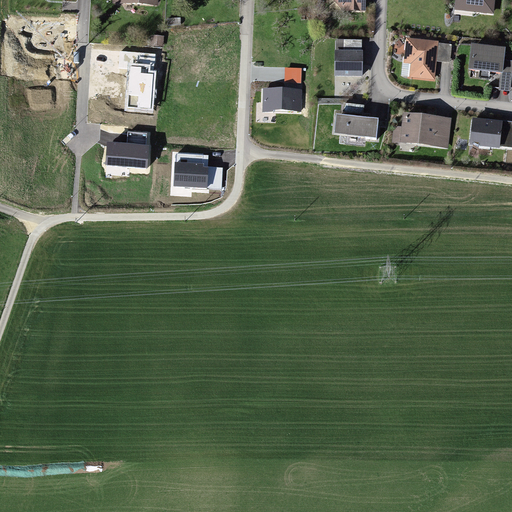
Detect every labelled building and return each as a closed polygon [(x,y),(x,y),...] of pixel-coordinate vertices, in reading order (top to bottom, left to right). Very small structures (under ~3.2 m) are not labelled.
[(329,0),(329,6),(361,8),(361,0),(329,0)] [(495,0),(454,0),(453,8),(494,13),(495,0)] [(440,41),(406,37),(401,75),(435,80),(440,41)] [(511,70),(511,47),(471,43),(468,69),(500,72),(498,90),(510,91),(511,70)] [(362,50),(334,50),(334,76),(362,76),(362,50)] [(141,67),(130,66),(128,95),(138,96),(137,107),(151,108),(153,74),(141,73),(141,67)] [(302,89),(263,88),(262,112),(301,112),(302,89)] [(452,118),(403,112),(399,142),(448,148),(452,118)] [(374,120),(333,116),(331,133),(373,136),(374,120)] [(511,121),(472,117),(469,144),(511,149),(511,121)] [(149,145),(107,141),(105,165),(147,168),(149,145)] [(204,163),(175,162),(174,186),(207,188),(208,167),(204,167),(204,163)]
